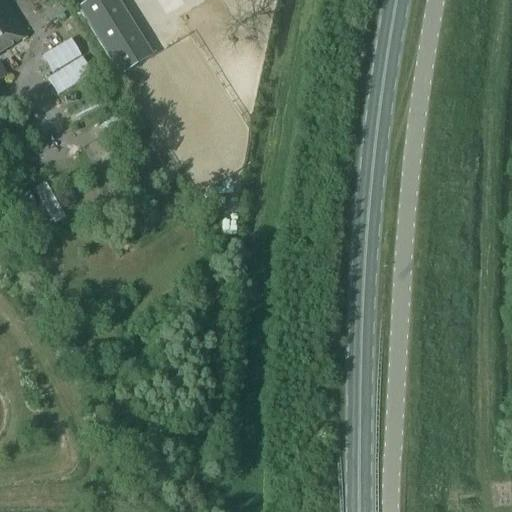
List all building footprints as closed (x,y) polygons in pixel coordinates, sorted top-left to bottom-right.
[(0,0),(0,54),(26,37),(3,0),(0,0)] [(152,58),(116,0),(91,0),(78,8),(121,77),(152,58)] [(80,61),(48,82),(59,98),(94,77),(80,61)] [(112,95),(76,106),(82,124),(102,118),(99,106),(114,101),(112,95)] [(26,250),(41,241),(30,221),(15,228),(26,250)]
